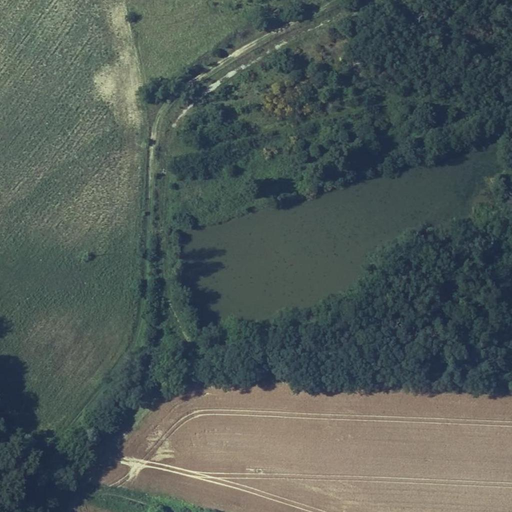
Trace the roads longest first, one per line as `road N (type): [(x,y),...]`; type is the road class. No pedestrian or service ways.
road 1 (track): [(58,479),(49,456),(125,355),(139,322),(157,115),(177,89),(333,0)]
road 2 (track): [(186,511),(58,479)]
